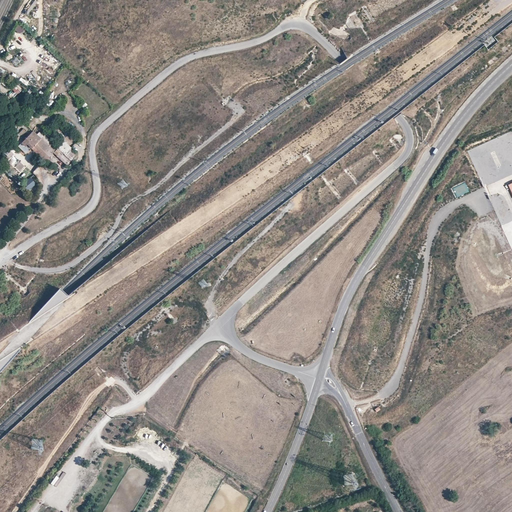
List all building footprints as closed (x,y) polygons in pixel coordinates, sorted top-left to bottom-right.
[(20,24),(15,30),(21,34),(26,28),(20,24)] [(29,135),(26,131),(20,138),(23,141),(29,135)] [(33,131),(29,135),(23,141),(21,143),(24,146),(25,146),(29,150),(30,150),(31,148),(41,139),(33,131)] [(53,144),(49,140),(45,143),(41,139),(31,148),(44,162),(54,152),(50,148),(53,144)] [(24,146),(21,143),(20,144),(18,146),(17,147),(25,154),(29,150),(25,146),(24,146)] [(29,191),(37,183),(30,177),(23,185),(29,191)] [(453,187),(455,197),(469,193),(466,183),(453,187)]
